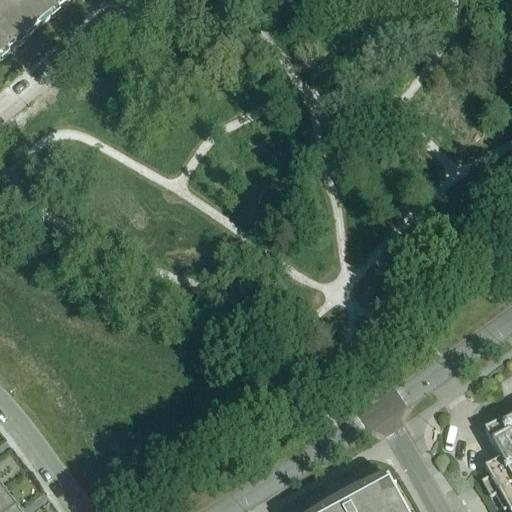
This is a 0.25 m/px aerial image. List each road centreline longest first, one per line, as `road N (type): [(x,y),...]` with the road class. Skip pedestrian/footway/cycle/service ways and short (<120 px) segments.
road 1 (tertiary): [(382,413),(225,511)]
road 2 (residential): [(0,111),(134,0)]
road 3 (tertiary): [(511,322),(382,413)]
road 4 (residential): [(77,511),(0,408)]
